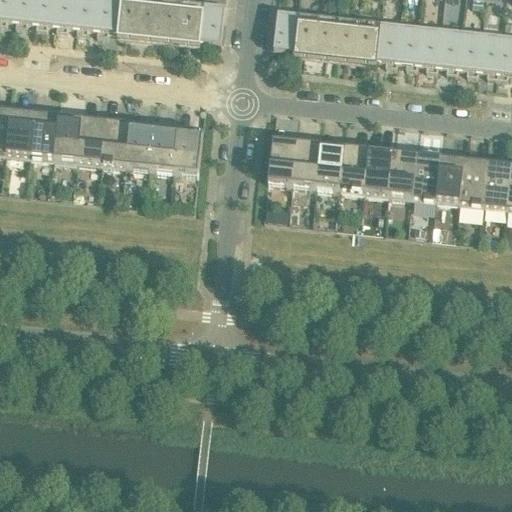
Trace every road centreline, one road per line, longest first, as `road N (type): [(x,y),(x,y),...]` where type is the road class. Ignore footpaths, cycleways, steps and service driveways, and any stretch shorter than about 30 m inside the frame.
road 1 (tertiary): [(511,390),(216,357)]
road 2 (residential): [(511,132),(243,103)]
road 3 (residential): [(216,357),(243,103)]
road 4 (residential): [(243,103),(0,78)]
road 5 (tertiary): [(216,357),(0,335)]
